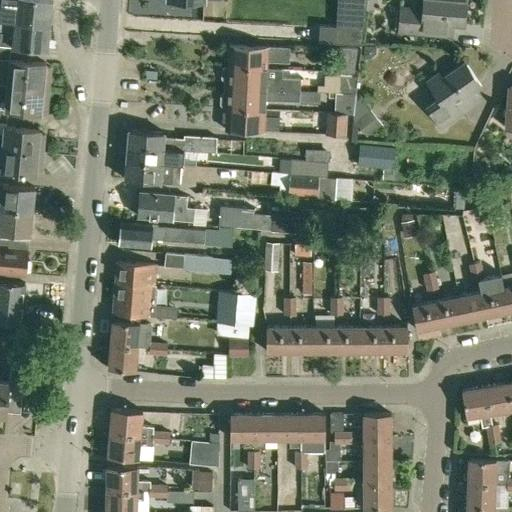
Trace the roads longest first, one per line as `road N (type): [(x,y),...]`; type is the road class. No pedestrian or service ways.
road 1 (residential): [(77,385),(110,4)]
road 2 (residential): [(441,394),(223,396),(77,385)]
